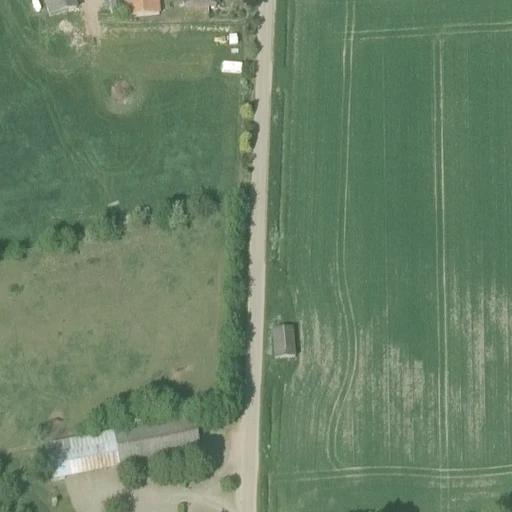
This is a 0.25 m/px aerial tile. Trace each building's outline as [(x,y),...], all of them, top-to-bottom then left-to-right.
[(124,0),(127,19),(159,16),(156,0),(124,0)] [(184,0),(184,8),(215,9),(215,0),(184,0)] [(292,331),(272,333),(274,361),(294,359),(292,331)] [(113,434),(119,470),(120,474),(199,459),(191,420),(113,434)] [(43,449),(50,484),(63,481),(56,446),(43,449)]
